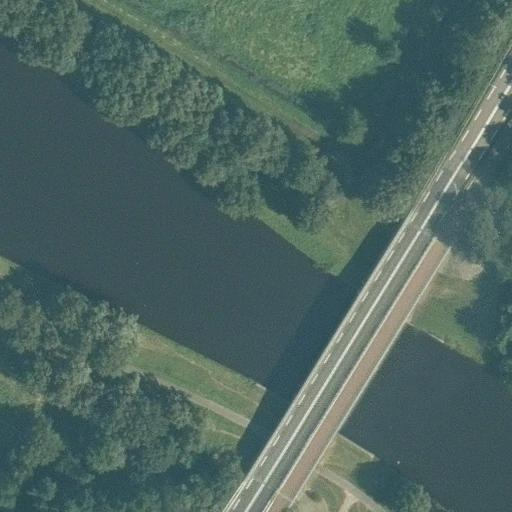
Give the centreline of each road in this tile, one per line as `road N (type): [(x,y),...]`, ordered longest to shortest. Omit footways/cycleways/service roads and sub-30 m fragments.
road 1 (primary): [(264,483),(511,79)]
road 2 (unclassified): [(511,138),(275,511)]
